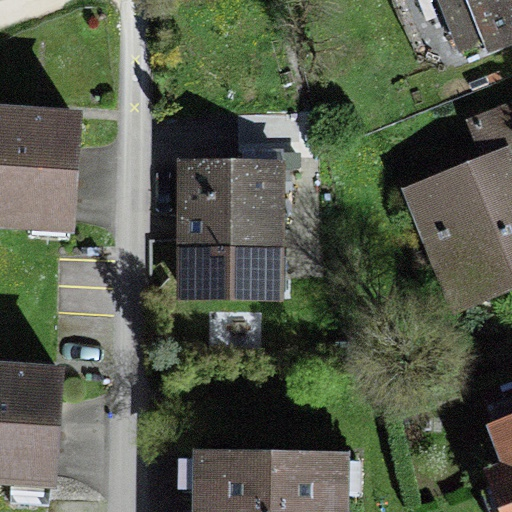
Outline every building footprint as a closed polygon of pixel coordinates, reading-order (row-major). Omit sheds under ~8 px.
[(511,0),(446,0),(475,67),(511,51),(511,0)] [(82,125),(0,117),(0,241),(74,248),(82,125)] [(511,186),(501,161),(396,207),(448,325),(511,296),(511,186)] [(285,177),(174,175),(173,266),(284,267),(285,177)] [(63,378),(0,374),(0,500),(55,505),(63,378)] [(511,511),(511,419),(463,437),(490,511),(511,511)] [(325,511),(325,467),(182,467),(182,511),(325,511)]
